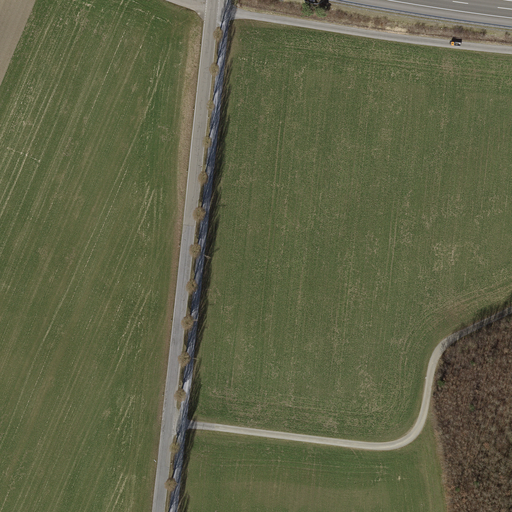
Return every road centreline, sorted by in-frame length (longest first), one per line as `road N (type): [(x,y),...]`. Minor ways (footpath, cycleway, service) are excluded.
road 1 (tertiary): [(159,511),(213,0)]
road 2 (track): [(168,422),(400,443),(417,433),(437,354),(511,310)]
road 3 (track): [(511,50),(179,0)]
